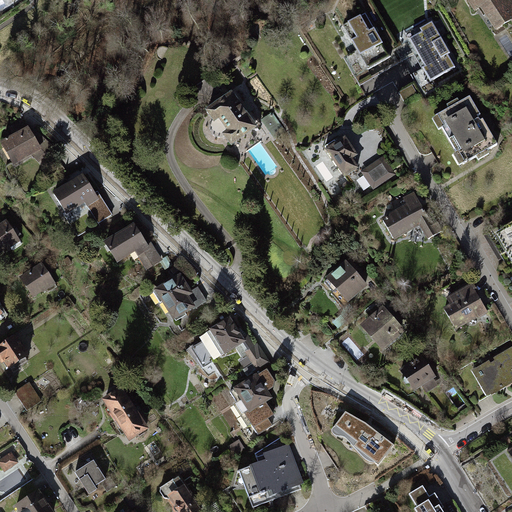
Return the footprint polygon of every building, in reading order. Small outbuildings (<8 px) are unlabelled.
[(469,0),(490,37),(511,25),(511,6),(508,0),(469,0)] [(468,78),(429,13),(381,43),(391,61),(424,106),(468,78)] [(356,80),(391,61),(366,15),(344,27),(355,48),(342,56),(356,80)] [(199,114),(230,152),(263,127),(231,88),(199,114)] [(470,100),(438,119),(466,165),(498,146),(470,100)] [(47,156),(29,127),(0,144),(0,148),(12,168),(33,155),(37,162),(47,156)] [(345,137),(323,152),(343,181),(357,172),(351,163),(359,157),(345,137)] [(384,158),(361,173),(373,192),(396,176),(384,158)] [(83,176),(51,197),(64,217),(85,203),(98,224),(112,214),(98,194),(96,196),(83,176)] [(395,212),(381,220),(394,241),(420,226),(430,242),(444,234),(437,223),(434,224),(415,192),(391,206),(395,212)] [(161,260),(132,220),(100,243),(116,265),(134,252),(147,270),(161,260)] [(8,222),(0,227),(0,255),(21,242),(8,222)] [(511,225),(495,235),(511,263),(511,225)] [(368,288),(342,262),(323,280),(349,307),(368,288)] [(43,265),(21,280),(36,301),(57,285),(43,265)] [(179,276),(153,293),(174,325),(209,303),(198,285),(189,291),(179,276)] [(448,298),(451,304),(444,309),(457,331),(489,312),(473,283),(448,298)] [(386,351),(404,333),(380,309),(362,328),(386,351)] [(204,342),(192,350),(203,368),(235,350),(253,363),(259,368),(270,358),(255,337),(231,314),(201,337),(204,342)] [(0,363),(6,372),(28,358),(14,336),(0,344),(0,363)] [(511,348),(472,372),(488,399),(511,384),(511,348)] [(416,395),(437,380),(421,358),(400,373),(416,395)] [(267,371),(232,391),(258,436),(272,427),(268,421),(275,416),(267,404),(273,399),(268,393),(272,389),(275,383),(267,371)] [(30,383),(15,393),(27,411),(42,402),(30,383)] [(100,399),(114,421),(134,409),(120,387),(100,399)] [(129,444),(149,430),(134,409),(114,421),(129,444)] [(347,413),(333,431),(380,467),(395,446),(367,424),(347,413)] [(284,438),(263,452),(268,463),(279,496),(305,485),(284,438)] [(10,454),(0,460),(0,469),(3,474),(17,464),(10,454)] [(106,480),(92,461),(72,474),(88,498),(97,492),(94,488),(106,480)] [(253,504),(279,496),(268,463),(241,472),(253,504)] [(200,511),(184,487),(167,498),(176,511),(200,511)] [(427,498),(420,487),(406,495),(414,508),(412,510),(413,511),(439,511),(438,509),(440,507),(433,495),(427,498)] [(46,511),(32,493),(10,509),(12,511),(46,511)]
